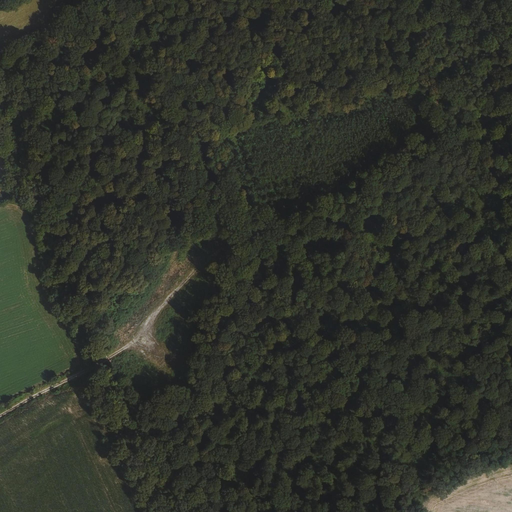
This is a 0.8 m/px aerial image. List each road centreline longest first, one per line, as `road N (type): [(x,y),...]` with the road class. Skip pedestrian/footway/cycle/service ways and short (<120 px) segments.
road 1 (track): [(0,416),(141,335),(189,274),(237,231),(333,193),(434,114),(430,0)]
road 2 (track): [(384,422),(293,249),(237,231),(217,134),(280,53),(273,0)]
road 3 (track): [(103,360),(25,168),(43,57),(74,0)]
